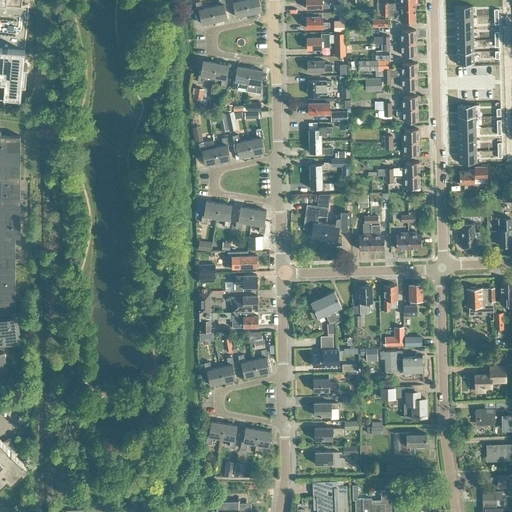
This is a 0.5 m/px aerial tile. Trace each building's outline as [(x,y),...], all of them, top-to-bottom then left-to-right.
[(0,0),(0,99),(13,100),(13,95),(21,96),(21,88),(25,88),(27,64),(23,63),(25,48),(29,4),(22,3),(21,0),(0,0)] [(211,6),(214,20),(227,18),(224,4),(225,4),(224,0),(219,0),(220,4),(211,6)] [(248,13),(245,0),(237,0),(236,0),(230,0),(232,3),(233,3),(235,16),(248,13)] [(245,0),(248,13),(261,10),(259,0),(245,0)] [(400,8),(415,8),(414,0),(399,0),(400,2),(382,2),(382,9),(388,8),(388,9),(400,8)] [(214,20),(211,6),(202,8),(201,1),(196,2),(197,10),(198,10),(201,23),(214,20)] [(472,5),(455,5),(455,17),(472,17),(472,5)] [(388,8),(382,9),(382,15),(388,15),(388,16),(393,15),(393,18),(400,18),(400,21),(415,21),(415,8),(400,8),(388,9),(388,8)] [(322,22),(322,16),(306,16),(306,27),(322,27),(322,26),(329,26),(329,22),(322,22)] [(472,17),(455,17),(455,28),(473,28),(472,17)] [(372,26),(390,25),(389,18),(372,19),(372,26)] [(345,20),(334,20),(334,31),(345,31),(345,20)] [(473,28),(455,28),(456,40),(473,39),(473,28)] [(399,42),(416,41),(415,29),(401,29),(401,34),(399,34),(399,42)] [(345,47),(344,31),(336,31),(337,47),(345,47)] [(307,37),(307,49),(321,48),(321,46),(329,46),(329,33),(321,33),(321,36),(307,37)] [(473,39),(456,40),(456,51),(473,51),(473,39)] [(416,41),(399,42),(399,50),(401,50),(402,54),(416,54),(416,41)] [(473,51),(456,51),(456,63),(474,63),(473,51)] [(213,76),(215,62),(202,59),(200,73),(199,73),(197,81),(202,82),(204,75),(213,76)] [(379,69),(378,60),(375,59),(359,60),(358,70),(379,69)] [(324,64),(324,60),(307,60),(307,71),(324,70),(332,70),(332,63),(324,64)] [(215,62),(213,76),(222,78),(221,85),(226,86),(227,77),(226,77),(228,64),(215,62)] [(391,75),(400,75),(416,75),(416,62),(402,62),(402,67),(389,67),(389,69),(383,69),(383,75),(391,75)] [(247,82),(250,67),(237,65),(234,79),(233,79),(232,87),(237,88),(237,86),(247,88),(248,82),(247,82)] [(246,90),(260,93),(262,83),(260,83),(263,70),(250,67),(247,82),(248,82),(247,88),(246,90)] [(416,75),(400,75),(400,83),(402,83),(402,87),(417,87),(416,75)] [(381,77),(365,78),(365,91),(382,90),(381,77)] [(307,80),(308,94),(318,94),(318,93),(326,93),(326,86),(331,85),(331,80),(325,80),(318,80),(307,80)] [(204,88),(195,87),(193,97),(203,98),(204,88)] [(401,108),(417,108),(417,95),(403,95),(403,100),(401,100),(401,108)] [(374,100),(374,109),(383,109),(383,102),(383,100),(374,100)] [(261,110),(261,102),(247,102),(247,110),(261,110)] [(330,102),(308,102),(308,114),(323,113),(323,114),(330,114),(330,102)] [(475,104),(457,104),(457,116),(475,116),(475,104)] [(403,121),(418,120),(417,108),(401,108),(396,108),(396,116),(403,116),(403,121)] [(347,112),(347,110),(331,111),(331,121),(347,120),(347,119),(351,119),(351,112),(347,112)] [(228,128),(236,127),(233,111),(225,113),(228,128)] [(475,116),(457,116),(458,128),(475,127),(475,116)] [(195,141),(203,139),(200,126),(192,127),(195,141)] [(309,140),(321,140),(321,133),(332,132),(332,126),(323,126),(323,128),(321,128),(308,128),(309,140)] [(475,127),(458,128),(458,139),(476,139),(475,127)] [(402,141),(418,141),(418,128),(403,129),(404,133),(402,133),(402,141)] [(248,139),(252,154),(264,151),(262,137),(263,137),(261,129),(256,130),(257,137),(248,139)] [(0,303),(15,303),(15,236),(20,236),(20,135),(1,135),(1,130),(0,130),(0,303)] [(252,154),(248,139),(240,141),(238,134),(233,135),(235,143),(236,143),(239,156),(252,154)] [(214,146),(217,161),(230,158),(227,145),(229,145),(227,136),(222,137),(223,144),(215,146),(214,146)] [(214,146),(215,146),(213,139),(199,142),(201,151),(202,151),(205,164),(217,161),(214,146)] [(476,139),(458,139),(458,151),(476,150),(476,139)] [(321,140),(309,140),(309,152),(323,151),(323,154),(332,153),(332,147),(321,147),(321,140)] [(418,141),(402,141),(402,149),(404,149),(404,154),(419,153),(418,141)] [(476,150),(458,151),(459,162),(476,162),(476,150)] [(349,157),(331,157),(332,166),(342,165),(342,175),(350,175),(349,157)] [(309,176),(322,175),(321,168),(329,168),(328,161),(324,161),(324,163),(321,163),(309,164),(309,176)] [(403,174),(419,174),(419,161),(404,162),(404,166),(402,166),(403,174)] [(459,183),(474,183),(485,182),(485,178),(487,178),(487,165),(474,166),(474,169),(468,169),(468,170),(459,170),(459,183)] [(419,174),(403,174),(403,182),(405,182),(405,187),(419,186),(419,174)] [(322,175),(309,176),(310,188),(324,187),(324,189),(329,189),(329,182),(322,182),(322,175)] [(502,201),(511,201),(511,188),(502,189),(502,201)] [(318,194),(317,206),(328,208),(329,203),(330,194),(318,194)] [(369,207),(368,194),(358,194),(359,208),(369,207)] [(216,217),(218,202),(205,200),(203,213),(202,213),(201,222),(206,223),(207,215),(216,217)] [(218,202),(216,217),(225,218),(224,226),(229,226),(231,218),(229,218),(231,204),(218,202)] [(250,222),(253,208),(240,205),(238,219),(236,219),(235,227),(240,228),(241,221),(250,222)] [(253,208),(250,222),(260,224),(258,231),(264,232),(265,223),(264,223),(266,210),(253,208)] [(326,223),(324,238),(332,239),(332,244),(342,244),(341,236),(338,235),(339,227),(340,227),(341,230),(349,230),(349,226),(351,226),(351,213),(349,213),(349,210),(340,211),(340,215),(335,214),(334,224),(326,223)] [(324,238),(326,223),(317,222),(318,214),(307,212),(305,226),(312,227),(311,236),(324,238)] [(511,217),(498,218),(499,245),(511,245),(511,217)] [(474,237),(474,222),(460,223),(461,246),(476,245),(476,237),(474,237)] [(371,232),(371,249),(384,248),(383,234),(380,234),(380,224),(371,224),(371,232)] [(396,248),(408,247),(408,231),(400,231),(400,233),(396,233),(396,248)] [(408,231),(408,247),(421,247),(421,233),(416,233),(416,231),(408,231)] [(359,249),(371,249),(371,232),(363,232),(363,234),(358,234),(359,249)] [(250,248),(262,247),(261,234),(249,234),(250,248)] [(199,239),(198,248),(210,250),(211,242),(199,239)] [(245,250),(230,251),(227,251),(228,267),(256,266),(256,254),(248,254),(248,250),(245,250)] [(199,271),(215,271),(216,271),(215,263),(199,263),(199,271)] [(215,271),(199,271),(199,281),(215,281),(215,277),(215,271)] [(232,290),(244,289),(244,286),(257,286),(257,274),(243,274),(243,275),(235,275),(235,281),(231,281),(232,290)] [(511,280),(501,281),(501,289),(500,289),(500,304),(507,303),(508,307),(510,307),(510,308),(511,309),(511,280)] [(414,304),(414,299),(422,299),(422,282),(409,283),(410,299),(410,304),(403,305),(403,314),(416,314),(416,304),(414,304)] [(383,310),(390,310),(389,299),(397,299),(396,284),(383,284),(384,301),(383,301),(383,310)] [(367,312),(367,302),(372,302),(371,285),(358,285),(359,302),(360,302),(360,313),(367,312)] [(494,308),(494,287),(488,287),(482,288),(482,287),(466,288),(467,306),(469,306),(469,314),(475,314),(482,314),(482,310),(494,310),(494,308)] [(322,296),(334,320),(338,318),(334,309),(341,305),(334,290),(322,296)] [(199,312),(210,312),(211,312),(210,292),(207,292),(201,292),(199,292),(199,312)] [(232,311),(251,310),(251,306),(257,306),(257,295),(242,295),(242,297),(232,297),(232,311)] [(329,322),(334,320),(322,296),(311,301),(318,316),(325,313),(329,322)] [(251,310),(232,311),(232,326),(243,326),(258,326),(257,315),(251,315),(251,310)] [(199,320),(200,320),(210,320),(210,312),(199,312),(199,320)] [(495,329),(504,328),(503,312),(494,312),(495,329)] [(361,326),(361,315),(353,315),(353,326),(361,326)] [(0,342),(19,340),(16,319),(0,320),(0,372),(7,371),(5,351),(0,351),(0,342)] [(210,320),(200,320),(200,331),(210,331),(210,320)] [(404,345),(404,336),(404,330),(404,327),(395,327),(395,337),(384,337),(385,345),(404,345)] [(251,343),(263,341),(260,331),(248,331),(251,343)] [(421,336),(404,336),(404,345),(421,345),(421,336)] [(254,358),(257,373),(270,370),(267,357),(268,357),(266,348),(261,349),(262,356),(254,358)] [(313,365),(328,365),(339,364),(338,348),(322,348),(322,353),(312,353),(313,365)] [(496,350),(496,358),(506,358),(506,349),(496,350)] [(397,350),(380,350),(380,357),(385,357),(385,370),(396,370),(396,368),(402,368),(402,370),(422,370),(422,355),(414,355),(414,356),(402,356),(402,350),(397,350)] [(257,373),(254,358),(245,360),(243,353),(238,354),(240,363),(241,363),(244,376),(257,373)] [(220,366),(223,381),(236,378),(233,364),(234,364),(232,356),(227,357),(228,364),(220,366)] [(223,381),(220,366),(211,368),(209,361),(204,362),(206,370),(207,370),(210,384),(223,381)] [(475,390),(484,390),(484,386),(491,385),(491,381),(505,381),(505,365),(490,366),(490,373),(474,374),(475,390)] [(329,382),(329,378),(313,378),(313,390),(329,390),(329,388),(337,388),(337,381),(329,382)] [(387,388),(381,388),(382,398),(394,397),(394,396),(403,396),(403,385),(387,386),(387,388)] [(407,403),(406,403),(406,414),(406,415),(418,415),(419,415),(419,417),(427,416),(427,408),(426,408),(425,401),(425,398),(419,398),(419,395),(419,394),(418,391),(414,391),(406,391),(406,394),(407,403)] [(342,404),(355,404),(354,395),(342,395),(342,404)] [(511,413),(503,414),(503,409),(511,408),(511,400),(496,401),(496,408),(475,409),(475,418),(479,417),(479,424),(502,423),(503,427),(511,426),(511,413)] [(331,402),(330,401),(314,402),(314,415),(331,414),(331,407),(338,407),(338,402),(331,402)] [(221,437),(224,422),(211,420),(208,433),(207,433),(206,442),(211,443),(212,436),(221,437)] [(224,422),(221,437),(230,439),(229,446),(234,447),(236,438),(234,438),(237,425),(224,422)] [(256,443),(258,428),(245,426),(243,439),(242,439),(240,448),(245,449),(246,441),(256,443)] [(332,427),(332,426),(314,427),(314,439),(332,439),(332,434),(341,433),(341,427),(332,427)] [(258,428),(256,443),(265,445),(263,452),(268,453),(270,444),(269,444),(271,430),(258,428)] [(406,433),(406,431),(395,431),(396,453),(410,452),(410,454),(414,454),(414,444),(426,444),(426,433),(406,433)] [(11,480),(26,466),(0,438),(0,483),(7,476),(11,480)] [(511,449),(511,450),(511,443),(486,444),(487,452),(491,451),(491,459),(511,457),(511,449)] [(343,454),(357,453),(357,445),(343,445),(343,454)] [(332,451),(315,451),(315,463),(332,463),(332,466),(343,466),(343,456),(339,457),(339,451),(332,451)] [(231,476),(234,462),(227,460),(224,475),(231,476)] [(243,476),(245,464),(236,462),(234,474),(243,476)] [(334,486),(334,480),(313,481),(313,493),(316,493),(317,496),(314,496),(314,508),(318,507),(318,511),(347,511),(347,486),(334,486)] [(356,498),(356,494),(358,494),(357,484),(352,484),(353,499),(355,499),(355,511),(384,511),(384,510),(391,509),(389,489),(380,490),(381,502),(371,502),(370,498),(356,498)] [(431,500),(430,493),(415,494),(416,503),(404,504),(404,511),(432,511),(432,500),(431,500)] [(246,503),(238,503),(238,500),(216,500),(216,510),(212,510),(212,511),(249,511),(250,509),(246,509),(246,503)]
